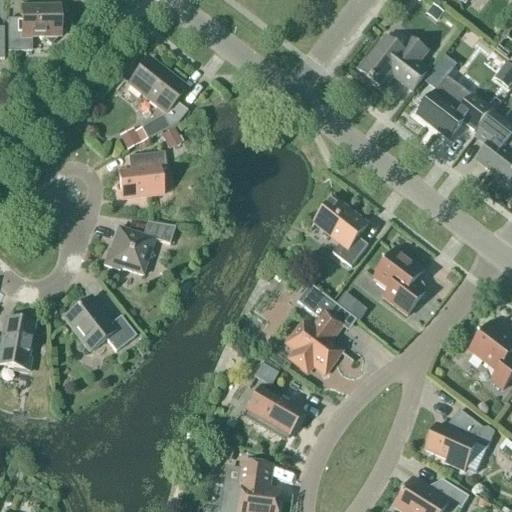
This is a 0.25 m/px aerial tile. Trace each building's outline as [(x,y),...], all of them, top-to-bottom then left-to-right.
[(437,25),(444,15),(433,7),(426,17),(437,25)] [(50,47),(65,32),(59,27),(59,10),(21,10),(21,22),(7,22),(7,54),(31,54),(31,39),(32,39),(36,34),(50,47)] [(401,52),(385,39),(359,73),(384,92),(393,80),(412,95),(429,73),(419,66),(428,55),(410,41),(401,52)] [(146,142),(178,125),(186,114),(174,105),(185,90),(148,61),(128,87),(165,116),(163,119),(134,134),(132,131),(119,138),(126,153),(146,142)] [(498,78),(511,83),(511,63),(505,61),(498,78)] [(460,114),(435,95),(417,118),(450,143),(463,125),(474,134),(490,113),(472,99),(460,114)] [(511,157),(503,150),(511,138),(511,130),(493,116),(475,139),(488,149),(477,164),(507,188),(511,181),(511,157)] [(168,153),(181,146),(173,131),(160,138),(168,153)] [(121,203),(162,198),(159,172),(166,171),(164,155),(127,159),(129,175),(118,176),(121,203)] [(365,229),(332,204),(312,231),(313,231),(317,226),(342,245),(333,256),(351,270),(368,248),(358,240),(368,227),(367,226),(365,229)] [(169,248),(174,230),(147,225),(142,239),(118,231),(110,253),(108,252),(102,269),(119,274),(120,271),(142,279),(154,243),(169,248)] [(415,286),(424,275),(396,253),(375,281),(390,293),(384,301),(407,319),(426,295),(415,286)] [(355,323),(309,287),(308,288),(312,291),(304,301),(324,316),(311,333),(302,326),(286,346),(295,353),(289,362),(305,375),(312,366),(319,372),(319,373),(325,377),(335,363),(334,362),(339,356),(352,365),(352,364),(327,345),(348,319),(355,324),(355,323)] [(109,328),(89,301),(64,321),(90,354),(105,343),(115,355),(135,339),(120,320),(109,328)] [(28,361),(33,330),(4,325),(0,346),(0,368),(13,371),(12,373),(27,376),(30,361),(28,361)] [(502,392),(511,379),(511,360),(510,359),(511,356),(511,342),(491,326),(470,353),(497,375),(491,383),(502,392)] [(269,390),(278,376),(261,366),(252,381),(269,390)] [(287,441),(303,415),(258,390),(243,416),(287,441)] [(476,441),(483,431),(460,413),(452,423),(454,424),(450,433),(437,427),(425,453),(447,463),(445,466),(464,474),(465,471),(477,445),(474,444),(476,441)] [(228,466),(235,450),(213,441),(207,458),(228,466)] [(240,465),(237,487),(228,486),(224,511),(276,511),(279,493),(268,492),(271,469),(240,465)] [(434,494),(414,481),(395,510),(397,511),(457,511),(459,510),(461,511),(469,499),(442,482),(434,494)]
